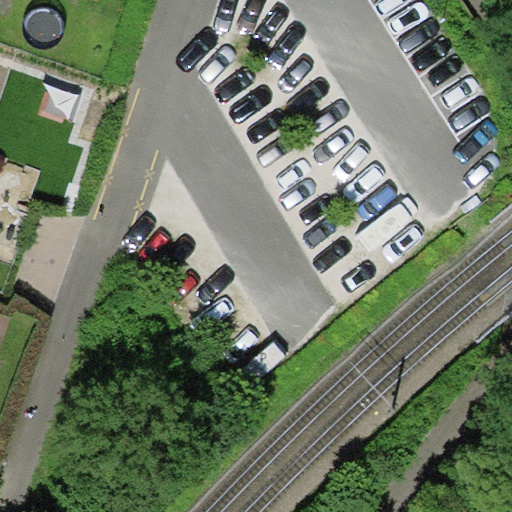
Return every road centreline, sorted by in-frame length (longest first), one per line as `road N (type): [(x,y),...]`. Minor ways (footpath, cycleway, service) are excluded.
road 1 (track): [(388,511),(511,362),(511,46),(483,0)]
road 2 (residential): [(177,0),(1,511)]
